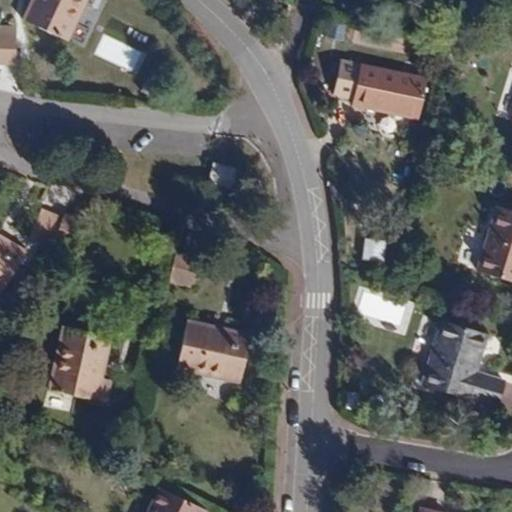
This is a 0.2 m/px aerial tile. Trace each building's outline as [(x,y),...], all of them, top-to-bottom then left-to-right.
[(66,39),(84,0),(31,0),(23,18),(66,39)] [(0,32),(16,33),(17,25),(0,24),(0,32)] [(0,62),(15,63),(16,33),(0,32),(0,62)] [(417,119),(425,80),(339,61),(332,94),(352,99),(351,105),(417,119)] [(232,186),(236,168),(215,163),(210,181),(232,186)] [(511,213),(496,208),(477,269),(511,280),(511,213)] [(55,241),(65,218),(43,209),(31,236),(53,246),(55,241)] [(75,249),(86,224),(66,215),(65,218),(55,241),(75,249)] [(0,289),(3,291),(26,251),(0,235),(0,289)] [(195,285),(201,256),(174,250),(168,280),(195,285)] [(363,292),(357,320),(405,329),(410,301),(363,292)] [(240,380),(250,335),(186,321),(177,366),(240,380)] [(475,373),(486,336),(441,322),(422,384),(495,407),(503,382),(475,373)] [(101,376),(110,335),(64,325),(50,387),(105,400),(109,378),(101,376)] [(205,511),(208,509),(160,487),(148,511),(205,511)]
